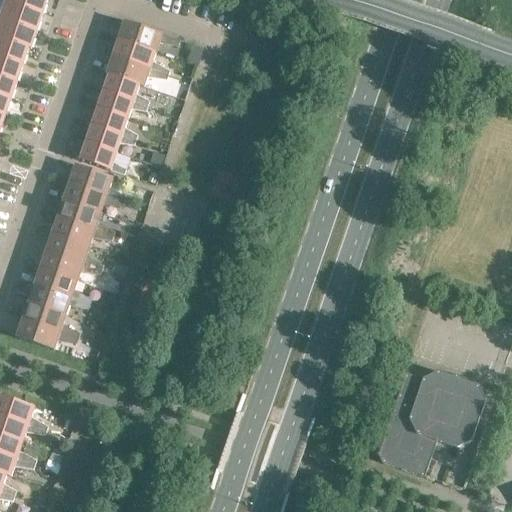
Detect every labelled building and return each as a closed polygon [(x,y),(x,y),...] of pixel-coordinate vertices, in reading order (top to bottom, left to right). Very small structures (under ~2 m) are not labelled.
[(48,0),(6,0),(6,3),(43,15),(48,0)] [(43,15),(6,3),(2,12),(0,11),(0,19),(37,32),(43,15)] [(37,32),(0,19),(0,39),(29,49),(29,50),(31,50),(37,32)] [(180,42),(125,23),(119,41),(156,54),(159,45),(178,48),(180,42)] [(0,39),(0,58),(23,66),(29,50),(29,49),(0,39)] [(156,54),(119,41),(113,58),(168,77),(170,72),(153,63),(156,54)] [(192,46),(186,63),(197,67),(203,50),(192,46)] [(23,66),(0,58),(0,77),(17,83),(23,66)] [(168,77),(113,58),(107,76),(109,77),(109,76),(140,86),(139,87),(144,89),(147,78),(167,82),(168,77)] [(109,76),(109,77),(103,93),(148,108),(150,103),(137,96),(139,87),(140,86),(109,76)] [(17,83),(0,77),(0,96),(11,100),(17,83)] [(148,108),(103,93),(98,110),(128,120),(131,111),(146,114),(148,108)] [(11,100),(0,96),(0,115),(6,117),(11,100)] [(128,120),(98,110),(92,127),(136,142),(138,137),(125,130),(128,120)] [(136,142),(92,127),(86,144),(116,155),(119,146),(134,148),(136,142)] [(116,155),(86,144),(80,162),(124,177),(126,171),(113,164),(116,155)] [(153,153),(150,164),(161,167),(165,157),(153,153)] [(113,180),(76,167),(69,185),(125,204),(127,199),(109,190),(113,180)] [(151,173),(148,183),(155,185),(158,176),(151,173)] [(125,204),(69,185),(64,202),(101,215),(104,205),(123,209),(125,204)] [(101,215),(64,202),(58,219),(113,238),(115,233),(98,224),(101,215)] [(113,238),(58,219),(52,236),(89,249),(93,239),(112,243),(113,238)] [(89,249),(52,236),(46,253),(102,272),(103,267),(86,258),(89,249)] [(102,272),(46,253),(40,270),(78,283),(81,273),(100,277),(102,272)] [(114,265),(111,274),(124,279),(127,269),(114,265)] [(78,283),(40,270),(35,287),(90,306),(92,301),(74,292),(78,283)] [(90,306),(35,287),(29,304),(66,317),(69,307),(89,311),(90,306)] [(110,296),(107,304),(115,306),(117,299),(110,296)] [(66,317),(29,304),(23,321),(79,340),(80,335),(63,326),(66,317)] [(79,340),(23,321),(17,339),(54,352),(58,341),(77,345),(79,340)] [(97,329),(94,340),(102,343),(106,332),(97,329)] [(423,380),(406,374),(378,456),(382,464),(424,478),(430,461),(427,460),(431,449),(434,450),(437,443),(457,450),(472,442),(485,406),(483,403),(486,402),(478,386),(476,388),(475,385),(438,373),(423,380)] [(35,409),(0,396),(0,416),(47,433),(49,428),(31,419),(35,409)] [(47,433),(0,416),(0,435),(23,444),(26,434),(45,438),(47,433)] [(23,444),(0,435),(0,454),(35,467),(37,462),(20,453),(23,444)] [(35,467),(0,454),(0,473),(7,476),(6,477),(11,479),(14,468),(34,472),(35,467)] [(0,473),(0,492),(15,498),(16,492),(3,485),(6,477),(7,476),(0,473)] [(15,498),(0,492),(0,501),(13,504),(15,498)]
